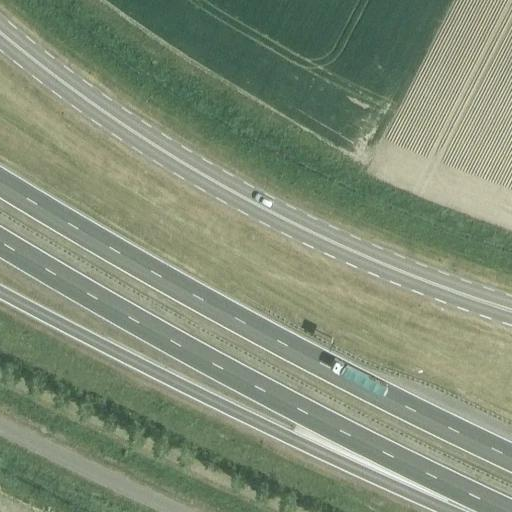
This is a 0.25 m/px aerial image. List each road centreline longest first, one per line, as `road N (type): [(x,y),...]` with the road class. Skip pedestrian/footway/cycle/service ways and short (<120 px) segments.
road 1 (trunk): [(511,311),(337,245),(212,182),(104,113),(0,32)]
road 2 (trunk): [(511,458),(248,326),(0,181)]
road 3 (trunk): [(0,243),(241,380),(504,511)]
road 4 (trunk): [(0,293),(289,439),(496,511)]
road 5 (unclassified): [(180,511),(0,424)]
